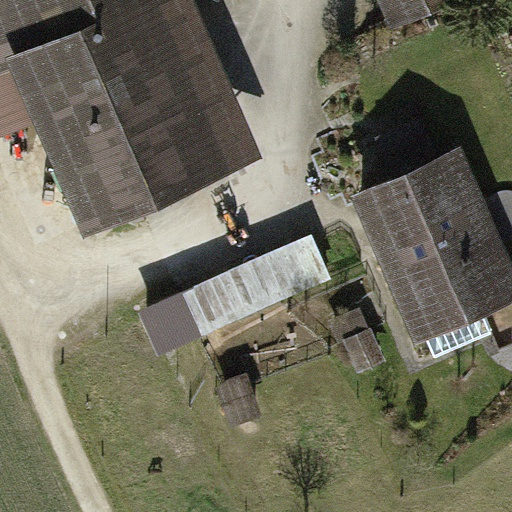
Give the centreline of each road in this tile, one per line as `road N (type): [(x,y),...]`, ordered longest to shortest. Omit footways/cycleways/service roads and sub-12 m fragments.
road 1 (track): [(299,0),(258,36),(291,171),(6,317)]
road 2 (track): [(100,511),(0,300)]
